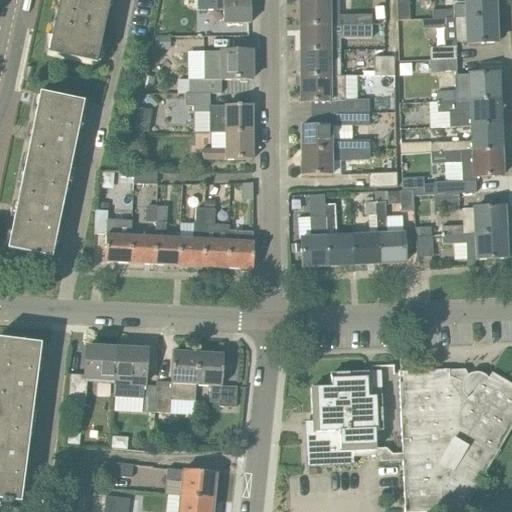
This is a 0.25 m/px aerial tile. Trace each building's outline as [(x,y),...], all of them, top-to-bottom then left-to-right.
[(108,0),(57,0),(46,56),(95,66),(108,0)] [(181,0),(182,11),(198,11),(197,0),(215,0),(216,11),(222,11),(222,25),(250,25),(249,0),(181,0)] [(397,23),(410,22),(409,0),(406,0),(396,0),(397,23)] [(454,19),(495,17),(494,0),(452,0),(453,11),(432,12),(432,20),(446,19),(454,19)] [(344,26),(371,26),(371,17),(331,17),(331,1),(299,2),(299,26),(331,26),(344,26)] [(495,17),(454,19),(454,21),(455,44),(464,44),(464,45),(496,44),(495,17)] [(446,29),(446,19),(432,20),(422,20),(422,30),(432,29),(442,29),(446,29)] [(300,52),(331,52),(331,26),(299,26),(300,52)] [(344,26),(344,38),(372,37),(371,26),(344,26)] [(169,39),(153,39),(153,52),(169,52),(169,39)] [(430,62),(456,61),(455,49),(429,49),(430,62)] [(300,77),(331,77),(331,52),(300,52),(300,77)] [(204,81),(188,82),(188,95),(209,95),(221,95),(221,81),(251,81),(251,53),(204,54),(204,81)] [(374,78),(394,78),(394,59),(374,59),(374,78)] [(456,61),(430,62),(430,74),(456,73),(456,61)] [(436,103),(498,100),(497,75),(453,77),(454,93),(436,93),(436,103)] [(152,92),(154,78),(146,77),(144,91),(152,92)] [(334,116),(370,115),(369,101),(357,101),(357,77),(331,77),(300,77),(300,104),(334,104),(334,116)] [(188,95),(188,82),(176,82),(177,96),(185,96),(188,95)] [(223,135),(251,135),(252,107),(209,108),(209,95),(188,95),(185,96),(185,106),(194,107),(194,113),(209,113),(209,118),(209,135),(223,135)] [(82,105),(38,96),(23,172),(66,181),(82,105)] [(152,96),(147,102),(154,108),(159,103),(152,96)] [(469,127),(499,126),(498,100),(436,103),(437,115),(444,115),(450,128),(469,127)] [(147,134),(151,112),(138,110),(134,133),(147,134)] [(370,115),(334,116),(334,128),(370,128),(370,115)] [(430,155),(500,151),(499,126),(469,127),(470,143),(418,145),(401,145),(401,156),(430,155)] [(300,152),(369,151),(369,142),(332,142),(332,127),(300,128),(300,152)] [(251,161),(251,135),(223,135),(224,150),(202,151),(202,162),(251,161)] [(369,151),(300,152),(301,178),(332,178),(332,161),(369,161),(369,151)] [(500,151),(430,155),(431,165),(460,164),(461,184),(474,183),(474,179),(501,178),(500,151)] [(66,181),(23,172),(6,252),(50,261),(66,181)] [(119,174),(119,184),(132,184),(132,174),(119,174)] [(156,186),(156,175),(133,174),(133,186),(156,186)] [(368,190),(397,189),(397,175),(368,175),(368,190)] [(433,198),(458,196),(457,183),(422,185),(422,177),(402,178),(402,193),(412,192),(412,199),(433,198)] [(252,201),(252,185),(241,185),(242,201),(252,201)] [(413,213),(412,199),(412,192),(402,193),(399,193),(400,214),(413,213)] [(375,218),(376,235),(377,266),(404,265),(403,219),(386,220),(385,193),(375,193),(375,204),(375,218)] [(458,196),(433,198),(434,209),(459,208),(458,196)] [(301,269),(327,268),(323,197),(314,197),(315,218),(310,218),(311,237),(300,238),(301,269)] [(351,267),(350,237),(336,237),(334,206),(325,206),(325,197),(323,197),(327,268),(351,267)] [(214,211),(214,202),(206,201),(205,211),(214,211)] [(97,212),(106,213),(108,213),(108,204),(97,203),(97,212)] [(364,218),(375,218),(375,204),(363,205),(364,218)] [(155,224),(156,208),(146,208),(145,223),(155,224)] [(178,268),(179,240),(164,239),(166,209),(156,208),(155,224),(154,238),(155,238),(153,267),(178,268)] [(441,238),(504,234),(503,209),(471,210),(471,211),(462,212),(462,226),(435,228),(435,238),(441,238)] [(202,269),(205,211),(195,210),(194,224),(193,224),(192,240),(179,240),(178,268),(202,269)] [(226,270),(228,232),(227,232),(228,227),(213,227),(214,211),(205,211),(202,269),(226,270)] [(129,265),(130,237),(131,223),(106,222),(106,213),(94,212),(93,235),(105,236),(104,264),(129,265)] [(228,232),(226,270),(251,272),(253,245),(251,244),(252,234),(228,232)] [(504,234),(441,238),(442,247),(465,246),(465,262),(505,260),(504,234)] [(351,267),(377,266),(376,235),(350,237),(351,267)] [(155,238),(154,238),(130,237),(129,265),(153,267),(155,238)] [(431,239),(415,240),(416,259),(432,258),(431,239)] [(299,245),(291,245),(291,254),(299,254),(299,245)] [(0,342),(0,422),(29,426),(39,347),(0,342)] [(113,384),(115,350),(85,349),(84,382),(113,384)] [(154,414),(155,387),(143,387),(143,385),(144,385),(146,352),(115,350),(113,384),(114,384),(113,398),(142,400),(141,413),(145,413),(154,414)] [(195,403),(195,388),(197,355),(172,353),(170,388),(155,387),(154,414),(170,415),(171,402),(195,403)] [(197,355),(195,388),(209,389),(208,404),(219,404),(219,408),(235,408),(237,389),(221,388),(223,356),(197,355)] [(460,383),(448,378),(447,371),(397,373),(401,455),(401,463),(403,511),(462,511),(511,427),(511,387),(490,374),(487,379),(482,376),(476,374),(470,375),(464,378),(460,383)] [(326,387),(308,388),(310,434),(304,435),(305,468),(349,466),(348,460),(378,458),(378,464),(401,463),(401,455),(390,456),(384,450),(376,450),(375,433),(381,433),(379,399),(367,400),(366,375),(326,377),(326,387)] [(83,410),(85,384),(68,383),(67,409),(83,410)] [(0,422),(0,506),(10,508),(10,504),(19,505),(29,426),(0,422)] [(131,480),(132,466),(103,464),(100,466),(99,477),(131,480)] [(178,498),(213,502),(216,476),(166,470),(164,481),(180,483),(178,498)] [(103,511),(127,511),(129,500),(105,498),(103,511)] [(212,511),(213,502),(178,498),(176,511),(212,511)]
